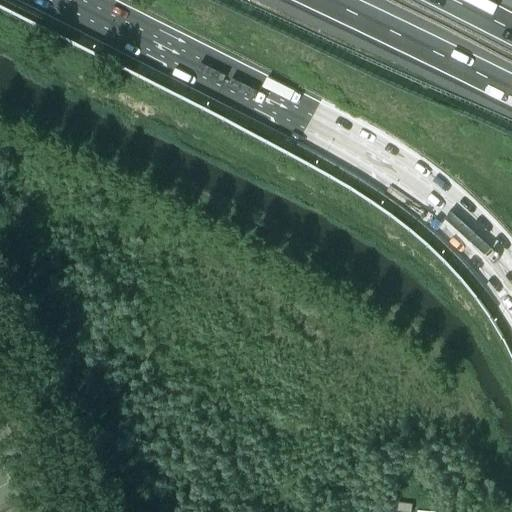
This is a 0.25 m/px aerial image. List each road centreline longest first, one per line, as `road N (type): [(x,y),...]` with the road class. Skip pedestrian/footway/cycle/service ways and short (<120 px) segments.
road 1 (motorway): [(63,0),(349,143),(423,192),(511,283)]
road 2 (motorway): [(326,0),(511,90)]
